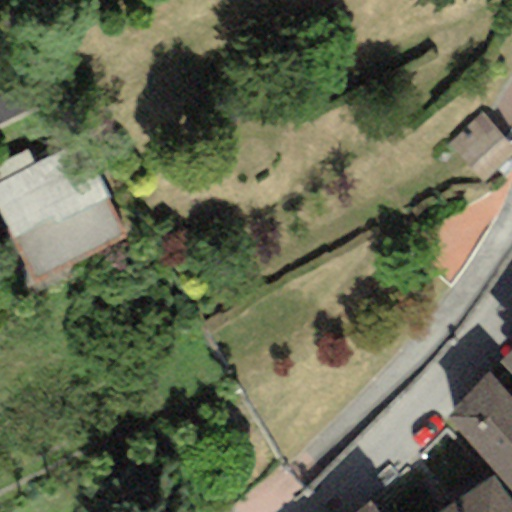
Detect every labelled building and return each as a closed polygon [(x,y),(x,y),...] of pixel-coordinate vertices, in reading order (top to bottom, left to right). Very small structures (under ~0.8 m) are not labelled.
[(501,136),(481,109),(441,139),(461,166),(501,136)] [(90,137),(0,182),(0,216),(33,282),(137,230),(90,137)] [(511,349),(498,363),(511,378),(511,349)] [(511,399),(489,377),(443,419),(511,499),(511,399)] [(511,511),(511,509),(491,479),(443,511),(511,511)] [(375,511),(369,501),(356,511),(375,511)]
